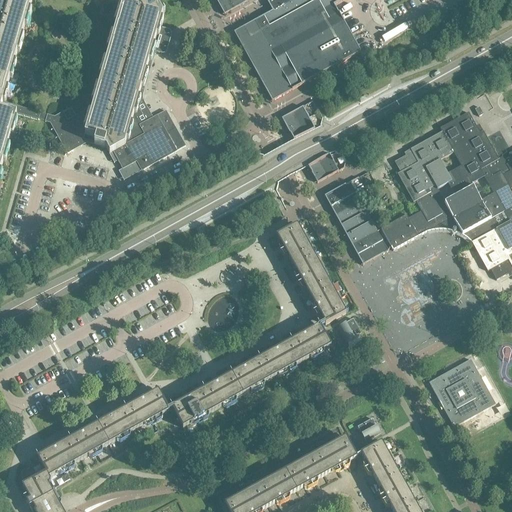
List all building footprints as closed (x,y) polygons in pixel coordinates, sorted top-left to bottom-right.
[(113,153),(123,170),(132,165),(136,171),(137,174),(185,147),(166,112),(153,119),(144,102),(143,100),(143,99),(143,97),(143,96),(143,95),(155,53),(162,55),(163,55),(164,55),(164,54),(165,54),(166,53),(166,52),(171,36),(171,35),(171,34),(171,33),(170,32),(169,31),(168,30),(159,28),(161,21),(163,15),(154,0),(0,0),(0,172),(17,114),(38,121),(39,120),(42,121),(45,122),(45,123),(52,125),(68,154),(73,151),(75,143),(82,145),(85,135),(96,139),(94,145),(106,149),(109,155),(113,153)] [(215,0),(224,16),(252,0),(215,0)] [(272,102),(361,54),(334,5),(344,0),(270,0),(267,2),(272,12),(234,33),(272,102)] [(329,156),(314,130),(315,129),(303,108),(282,120),(317,184),(339,172),(329,156)] [(497,161),(482,134),(483,133),(483,132),(480,134),(468,114),(468,115),(441,130),(440,129),(440,130),(442,134),(429,141),(440,161),(453,154),(455,158),(459,156),(464,166),(447,175),(452,182),(457,192),(471,184),(483,177),(493,195),(509,187),(504,177),(511,174),(504,162),(501,164),(499,160),(497,161)] [(452,182),(447,175),(440,161),(429,141),(428,140),(424,143),(425,143),(411,151),(411,150),(410,150),(412,153),(394,163),(400,173),(397,175),(397,176),(398,175),(413,203),(413,204),(416,202),(437,190),(447,185),(452,182)] [(511,192),(511,191),(509,187),(493,195),(481,202),(471,184),(457,192),(452,182),(447,185),(453,195),(444,200),(457,225),(453,227),(458,228),(463,237),(470,233),(474,242),(509,223),(511,228),(511,192)] [(383,255),(345,185),(324,197),(363,266),(383,255)] [(442,224),(449,220),(453,228),(453,227),(457,225),(444,200),(443,201),(437,190),(416,202),(421,212),(408,219),(406,216),(381,230),(393,252),(421,236),(427,246),(448,234),(442,224)] [(87,225),(97,228),(99,222),(91,220),(83,217),(82,224),(87,225)] [(117,233),(110,221),(99,227),(106,239),(117,233)] [(511,228),(509,223),(474,242),(475,242),(472,244),(473,244),(488,271),(487,272),(491,271),(496,281),(511,272),(511,228)] [(313,255),(307,245),(311,243),(306,234),(302,236),(297,226),(277,238),(281,245),(280,246),(279,249),(282,250),(283,252),(281,254),(284,258),(287,256),(292,266),(313,255)] [(325,277),(328,275),(323,266),(320,268),(313,255),(292,266),(299,277),(297,278),(296,281),(297,282),(300,282),(301,284),(299,286),(301,290),(305,288),(310,298),(330,286),(325,277)] [(346,315),(340,305),(344,303),(339,294),(335,296),(330,286),(310,298),(314,305),(313,306),(312,309),(315,310),(316,312),(314,313),(316,317),(317,318),(320,316),(325,326),(346,315)] [(361,335),(353,320),(338,328),(346,343),(361,335)] [(321,330),(320,327),(310,332),(308,329),(303,332),(304,334),(302,335),(299,334),(298,337),(299,338),(292,342),(303,363),(312,358),(314,361),(323,356),(321,353),(331,347),(321,330)] [(303,363),(292,342),(282,348),(280,344),(276,347),(277,349),(275,350),(272,349),(271,349),(270,352),(271,354),(259,360),(271,381),(283,374),(285,377),(294,372),(292,369),(303,363)] [(271,381),(259,360),(250,365),(248,362),(244,365),(245,367),(243,368),(240,367),(239,367),(238,370),(239,371),(231,376),(242,396),(251,391),(253,395),(262,390),(260,386),(271,381)] [(496,406),(471,361),(429,384),(439,403),(443,410),(454,429),(496,406)] [(242,396),(231,376),(222,381),(220,377),(219,378),(216,380),(217,382),(215,383),(212,382),(211,382),(210,386),(211,387),(204,391),(215,411),(223,407),(225,410),(234,405),(232,402),(242,396)] [(215,411),(204,391),(195,396),(193,393),(188,395),(189,397),(187,398),(184,397),(184,398),(183,401),(184,402),(171,409),(172,411),(183,429),(196,422),(198,425),(207,420),(205,417),(215,411)] [(169,412),(158,392),(148,397),(146,394),(142,397),(143,399),(141,400),(138,399),(137,399),(136,402),(137,404),(125,410),(137,430),(150,423),(152,426),(161,421),(159,418),(169,412)] [(137,430),(125,410),(116,415),(114,412),(110,414),(111,416),(109,418),(106,417),(105,417),(104,420),(105,421),(97,426),(109,446),(118,441),(120,444),(129,439),(127,436),(137,430)] [(380,435),(372,420),(357,428),(365,443),(380,435)] [(109,446),(97,426),(88,431),(86,427),(82,430),(83,432),(81,433),(78,432),(77,432),(76,436),(77,437),(70,441),(81,461),(91,456),(93,459),(102,454),(100,451),(109,446)] [(356,458),(345,439),(335,444),(334,441),(325,446),(326,449),(313,457),(324,477),(336,471),(337,472),(340,473),(341,470),(343,468),(344,470),(349,468),(347,465),(357,459),(356,458)] [(81,461),(70,441),(61,446),(59,443),(54,445),(55,447),(53,448),(50,447),(50,448),(49,451),(49,452),(37,459),(44,470),(46,474),(49,479),(63,471),(65,474),(74,469),(72,466),(81,461)] [(397,472),(391,463),(395,461),(390,452),(386,454),(381,444),(361,455),(366,465),(363,467),(365,471),(367,470),(369,472),(368,475),(368,476),(371,477),(372,476),(376,483),(397,472)] [(324,477),(313,457),(303,462),(301,459),(292,464),(294,467),(285,472),(296,493),(306,487),(307,489),(310,489),(311,486),(313,485),(314,487),(319,484),(317,481),(324,477)] [(25,485),(46,474),(44,470),(33,476),(30,472),(24,470),(23,471),(21,477),(25,485)] [(296,493),(285,472),(276,477),(274,474),(265,479),(267,482),(257,488),(269,508),(276,504),(277,505),(280,506),(281,503),(283,502),(284,504),(289,501),(287,498),(296,493)] [(409,495),(412,493),(407,484),(404,486),(397,472),(376,483),(383,495),(381,496),(380,499),(381,499),(384,500),(385,502),(383,503),(385,508),(389,506),(392,511),(399,511),(414,504),(409,495)] [(62,511),(56,499),(59,498),(54,488),(50,490),(45,481),(49,479),(46,474),(25,485),(22,487),(29,499),(28,500),(27,503),(31,511),(33,511),(34,511),(62,511)] [(260,511),(269,508),(257,488),(248,493),(246,489),(237,494),(239,498),(225,505),(228,511),(260,511)]
